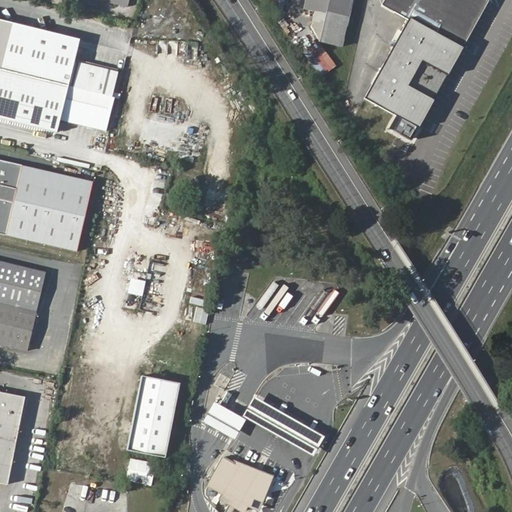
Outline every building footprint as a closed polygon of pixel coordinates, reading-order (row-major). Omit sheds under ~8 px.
[(93,0),(127,8),(129,0),(93,0)] [(352,0),(304,0),(302,8),(313,11),(309,26),(318,42),(341,47),(352,0)] [(364,98),(417,127),(486,0),(383,0),(381,4),(408,18),(364,98)] [(0,71),(67,88),(111,99),(117,74),(73,63),(79,42),(0,22),(0,71)] [(177,54),(177,41),(159,41),(159,54),(177,54)] [(0,121),(56,135),(67,88),(0,71),(0,121)] [(193,165),(201,131),(143,116),(136,142),(145,144),(141,159),(170,166),(171,160),(193,165)] [(0,217),(9,220),(22,165),(0,159),(0,217)] [(22,165),(5,236),(75,252),(93,182),(22,165)] [(0,234),(5,236),(9,220),(0,217),(0,234)] [(0,347),(26,354),(44,276),(0,266),(0,347)] [(164,456),(179,383),(141,375),(127,449),(164,456)] [(0,393),(0,485),(8,487),(25,398),(0,393)] [(325,436),(254,396),(243,416),(314,456),(325,436)] [(246,420),(215,402),(203,422),(235,440),(246,420)] [(54,431),(69,434),(72,422),(57,419),(54,431)] [(252,470),(225,456),(204,494),(210,496),(215,487),(225,492),(223,497),(232,502),(227,511),(233,511),(237,505),(245,509),(254,494),(257,496),(267,478),(260,474),(262,470),(254,466),(252,470)] [(126,481),(152,486),(157,463),(131,458),(126,481)]
